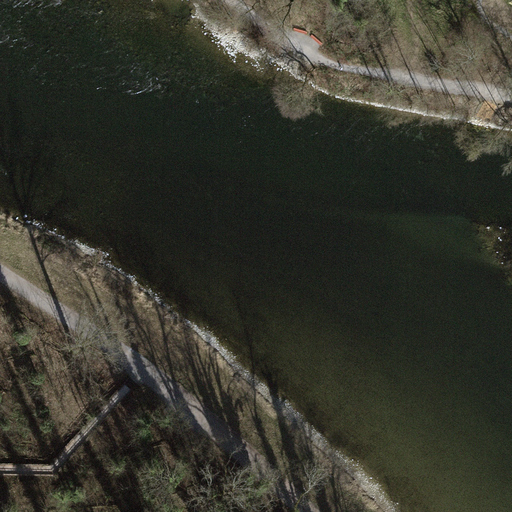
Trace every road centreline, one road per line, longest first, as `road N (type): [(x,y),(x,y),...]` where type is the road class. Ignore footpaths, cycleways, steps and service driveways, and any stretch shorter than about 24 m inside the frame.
road 1 (track): [(143,371),(306,511)]
road 2 (track): [(0,272),(143,371)]
